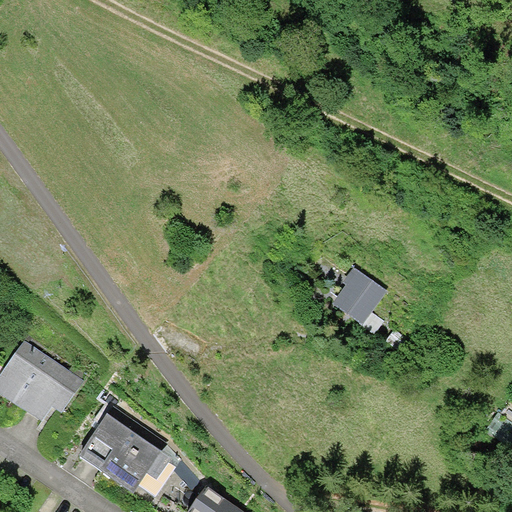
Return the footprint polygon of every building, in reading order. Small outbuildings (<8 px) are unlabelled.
[(387,292),(354,268),(345,281),(343,284),(346,287),(333,305),(362,327),(372,313),(387,292)] [(384,322),(372,313),(362,327),(374,335),(384,322)] [(84,381),(25,341),(0,378),(0,395),(43,424),(53,409),(54,410),(62,415),(84,381)] [(168,444),(115,407),(96,432),(79,456),(134,494),(168,444)] [(511,421),(499,412),(486,430),(511,448),(511,421)] [(146,488),(163,495),(176,465),(159,457),(146,488)] [(243,511),(208,488),(192,511),(243,511)]
